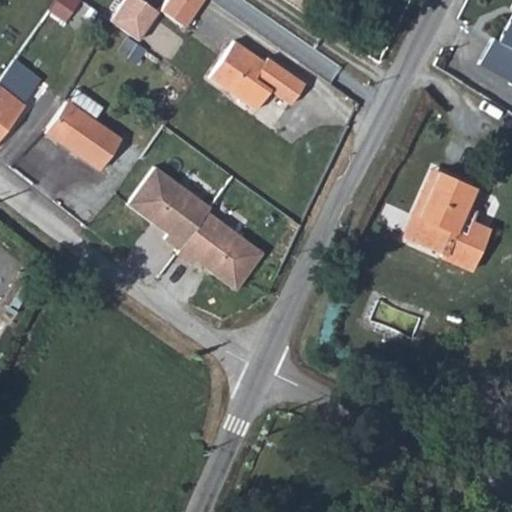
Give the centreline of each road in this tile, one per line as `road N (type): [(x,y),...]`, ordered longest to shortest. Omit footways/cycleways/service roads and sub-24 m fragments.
road 1 (unclassified): [(438,0),(260,368)]
road 2 (unclassified): [(0,182),(167,311),(260,368)]
road 3 (unclassified): [(260,368),(511,484)]
road 4 (unclassified): [(260,368),(196,511)]
